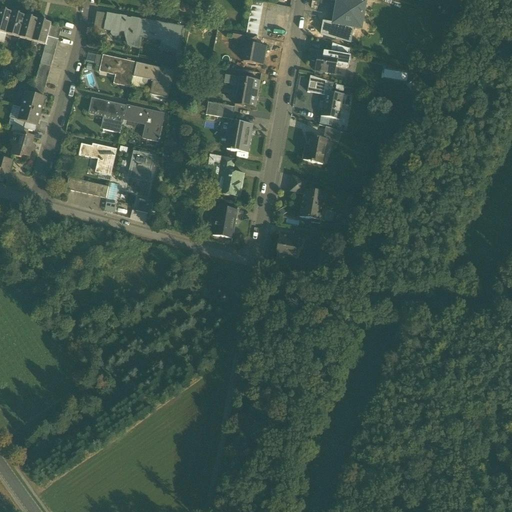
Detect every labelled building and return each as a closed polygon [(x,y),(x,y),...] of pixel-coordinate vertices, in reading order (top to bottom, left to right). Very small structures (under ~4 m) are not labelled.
[(349,1),(345,0),(337,0),(337,2),(333,24),(353,28),(360,29),(365,4),(349,1)] [(12,14),(0,10),(0,33),(6,35),(12,14)] [(25,18),(12,14),(6,35),(19,39),(25,18)] [(145,22),(108,15),(105,30),(119,33),(122,32),(126,33),(130,48),(140,49),(142,36),(145,22)] [(25,18),(19,39),(32,42),(38,21),(25,18)] [(51,25),(38,21),(32,42),(45,46),(46,43),(48,37),(51,26),(51,25)] [(182,29),(145,22),(142,36),(163,40),(161,50),(178,54),(182,29)] [(333,24),(322,22),(320,34),(350,44),(353,28),(333,24)] [(61,29),(51,26),(48,37),(58,40),(61,29)] [(248,35),(233,32),(232,38),(246,41),(247,41),(248,35)] [(256,37),(248,35),(247,41),(246,41),(246,44),(255,45),(256,37)] [(58,40),(48,37),(46,43),(57,46),(58,40)] [(57,46),(46,43),(45,46),(45,48),(55,51),(57,46)] [(246,44),(245,43),(242,62),(262,66),(266,47),(255,45),(246,44)] [(350,50),(332,45),(331,53),(348,57),(350,50)] [(55,51),(45,48),(43,54),(54,57),(55,51)] [(331,53),(324,52),(323,55),(318,55),(315,72),(325,73),(325,74),(328,75),(328,74),(335,75),(336,67),(348,69),(350,57),(348,57),(331,53)] [(54,57),(43,54),(42,59),(52,62),(54,57)] [(136,64),(104,56),(101,68),(117,72),(114,85),(131,89),(133,77),(136,64)] [(52,62),(42,59),(40,64),(51,67),(52,62)] [(51,67),(40,64),(39,70),(49,73),(51,67)] [(173,72),(136,64),(133,77),(143,79),(144,85),(149,81),(153,82),(150,96),(167,100),(173,72)] [(49,73),(39,70),(37,75),(48,78),(49,73)] [(48,78),(37,75),(36,81),(46,84),(48,78)] [(226,75),(225,83),(236,85),(237,77),(226,75)] [(327,82),(310,77),(307,93),(324,96),(325,92),(331,93),(332,87),(327,86),(327,82)] [(260,83),(240,79),(235,106),(255,110),(260,83)] [(46,84),(36,81),(34,86),(45,89),(46,84)] [(45,89),(34,86),(33,91),(43,94),(45,89)] [(331,93),(325,92),(324,96),(320,117),(339,121),(344,95),(331,93)] [(32,95),(26,93),(21,109),(41,114),(45,99),(42,98),(32,95)] [(126,107),(92,99),(90,111),(107,114),(103,131),(120,135),(124,118),(126,107)] [(235,109),(220,106),(219,112),(234,115),(235,109)] [(163,116),(126,107),(124,118),(132,120),(131,122),(149,127),(146,140),(157,142),(163,116)] [(41,114),(21,109),(18,122),(26,124),(37,127),(41,114)] [(234,115),(219,112),(218,118),(233,120),(234,115)] [(18,122),(14,121),(13,127),(24,130),(26,124),(18,122)] [(252,126),(233,123),(231,134),(234,135),(231,152),(235,152),(236,152),(247,154),(252,126)] [(24,130),(13,127),(11,132),(15,133),(23,135),(24,130)] [(339,133),(325,128),(323,140),(326,140),(326,141),(337,143),(339,133)] [(23,135),(15,133),(12,144),(14,148),(12,156),(21,158),(21,155),(29,157),(30,152),(34,150),(31,145),(32,141),(30,141),(31,138),(23,135)] [(323,140),(311,138),(308,151),(304,151),(302,160),(311,161),(311,164),(321,166),(326,141),(326,140),(323,140)] [(117,150),(93,145),(92,147),(81,145),(79,156),(102,161),(100,174),(111,177),(117,150)] [(154,159),(135,154),(129,178),(148,182),(154,159)] [(12,162),(4,159),(1,170),(9,172),(12,162)] [(233,167),(222,165),(220,172),(232,174),(233,167)] [(1,170),(0,169),(0,177),(7,180),(9,172),(1,170)] [(232,174),(220,172),(219,177),(227,178),(224,194),(240,197),(244,176),(232,174)] [(306,181),(292,177),(289,193),(303,195),(304,190),(305,190),(306,181)] [(78,181),(68,179),(65,190),(75,193),(78,181)] [(84,182),(78,181),(75,193),(81,194),(84,182)] [(90,184),(84,182),(81,194),(87,195),(90,184)] [(108,197),(116,199),(119,184),(111,183),(108,197)] [(96,185),(90,184),(87,195),(93,197),(96,185)] [(102,186),(96,185),(93,197),(100,198),(102,186)] [(108,188),(102,186),(100,198),(106,199),(108,188)] [(305,190),(304,190),(303,195),(299,218),(311,220),(311,223),(320,225),(321,222),(324,222),(326,211),(323,210),(326,194),(305,190)] [(150,203),(139,201),(136,212),(148,215),(150,203)] [(105,212),(115,213),(116,204),(106,203),(105,212)] [(237,212),(217,208),(216,216),(236,219),(237,212)] [(236,219),(216,216),(212,237),(232,240),(236,219)] [(306,233),(294,230),(292,237),(298,238),(298,239),(304,241),(306,233)] [(292,237),(279,235),(278,244),(279,245),(277,254),(284,255),(284,253),(295,255),(298,239),(298,238),(292,237)]
